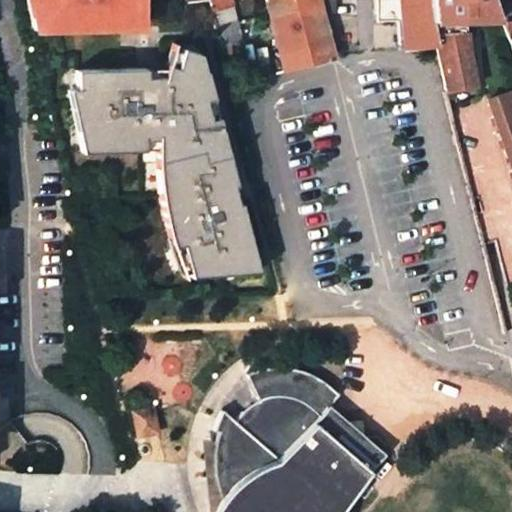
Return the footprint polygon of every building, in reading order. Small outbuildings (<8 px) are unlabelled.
[(26,0),(32,28),(142,27),(140,0),(26,0)] [(229,41),(240,38),(229,0),(266,0),(281,52),(304,46),(291,0),(206,0),(207,2),(218,43),(229,41)] [(307,61),(334,55),(323,15),(335,12),(334,0),(398,0),(400,16),(393,16),(395,46),(402,45),(433,39),(423,0),(291,0),(304,46),(307,61)] [(475,86),(461,30),(459,20),(497,15),(491,0),(423,0),(433,39),(445,91),(475,86)] [(511,0),(491,0),(497,15),(511,57),(511,0)] [(221,56),(232,54),(229,41),(218,43),(221,56)] [(281,52),(285,67),(307,61),(304,46),(281,52)] [(145,77),(144,69),(74,70),(76,108),(83,108),(83,146),(141,144),(156,144),(156,163),(157,181),(159,194),(161,205),(163,217),(166,227),(168,235),(171,245),(181,243),(188,270),(253,258),(239,202),(235,203),(230,184),(234,183),(216,117),(211,97),(204,70),(203,70),(200,58),(179,52),(171,76),(145,77)] [(511,90),(489,99),(511,165),(511,90)] [(215,441),(214,455),(215,473),(211,484),(213,497),(215,510),(215,511),(350,511),(361,499),(378,477),(390,458),(363,435),(345,419),(338,412),(328,403),(338,393),(329,383),(323,378),(311,371),(301,367),(285,364),(269,363),(256,366),(240,372),(252,397),(230,416),(222,411),(219,413),(216,416),(213,423),(213,425),(217,428),(215,441)] [(151,407),(132,411),(138,436),(157,432),(151,407)]
